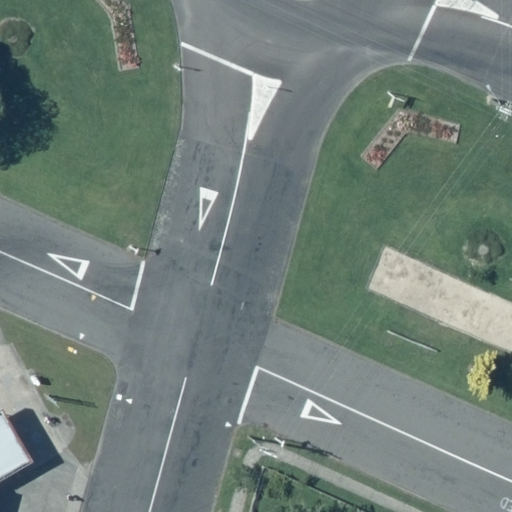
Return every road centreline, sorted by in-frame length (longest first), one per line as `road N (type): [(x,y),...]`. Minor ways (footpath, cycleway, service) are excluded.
road 1 (unclassified): [(200,340),(511,480)]
road 2 (residential): [(284,37),(200,340)]
road 3 (unclassified): [(0,251),(200,340)]
road 4 (residential): [(200,340),(153,511)]
